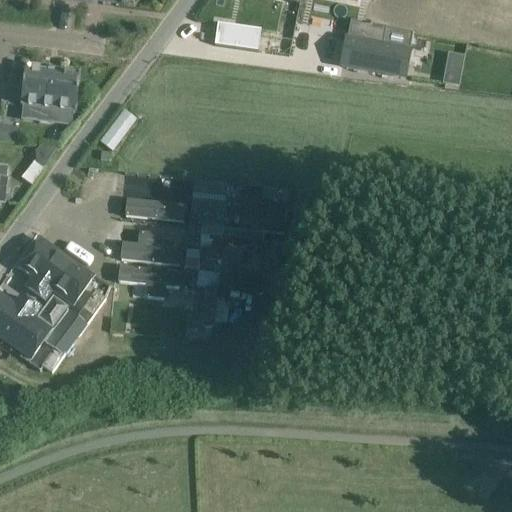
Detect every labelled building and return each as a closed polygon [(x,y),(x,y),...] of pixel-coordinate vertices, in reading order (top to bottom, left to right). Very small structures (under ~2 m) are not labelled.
[(347,41),(341,69),(400,80),(404,81),(404,80),(413,36),(385,30),(385,31),(384,31),(370,28),(370,26),(365,25),(365,27),(351,24),(348,40),(348,41),(347,41)] [(261,32),(217,26),(214,48),(258,54),(261,32)] [(76,115),(80,76),(25,69),(20,108),(76,115)] [(445,72),(442,86),(459,89),(462,75),(445,72)] [(136,122),(123,113),(99,145),(112,155),(136,122)] [(0,143),(8,145),(10,130),(0,128),(0,143)] [(37,166),(43,170),(59,149),(42,147),(37,154),(37,166)] [(194,183),(191,210),(203,211),(202,224),(202,228),(223,230),(227,186),(206,184),(194,183)] [(263,192),(262,201),(286,204),(287,194),(263,192)] [(124,219),(183,225),(185,209),(166,207),(167,197),(158,196),(157,206),(126,203),(124,219)] [(191,210),(189,231),(201,232),(202,229),(202,228),(202,224),(203,211),(191,210)] [(189,231),(187,252),(199,253),(201,232),(189,231)] [(120,263),(179,269),(181,252),(170,251),(171,239),(141,236),(139,248),(122,246),(120,263)] [(40,241),(18,271),(32,281),(25,290),(45,305),(52,295),(73,310),(95,280),(40,241)] [(221,267),(219,283),(229,284),(231,268),(221,267)] [(118,285),(147,288),(146,300),(164,302),(165,290),(179,291),(181,276),(120,270),(118,285)] [(185,273),(182,294),(195,295),(197,274),(185,273)] [(211,291),(206,331),(215,333),(220,292),(211,291)] [(92,319),(105,302),(105,301),(96,295),(83,312),(92,319)] [(53,333),(52,333),(0,296),(0,341),(31,364),(44,345),(53,333)] [(68,314),(46,345),(55,351),(64,358),(79,338),(87,327),(68,314)] [(55,351),(42,368),(51,375),(64,358),(55,351)]
